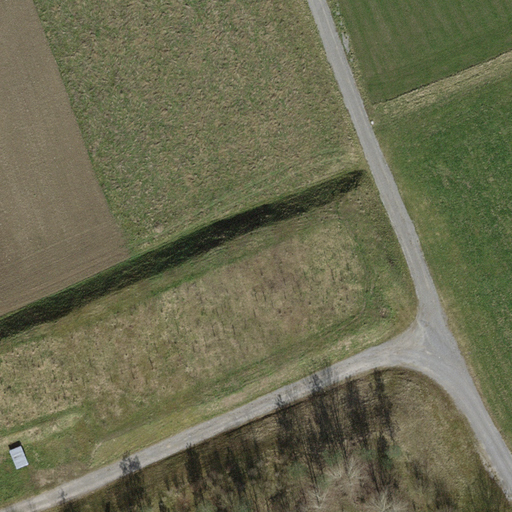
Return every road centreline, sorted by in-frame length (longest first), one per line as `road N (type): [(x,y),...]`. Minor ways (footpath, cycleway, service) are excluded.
road 1 (track): [(511,470),(439,335),(312,0)]
road 2 (track): [(8,511),(433,320)]
